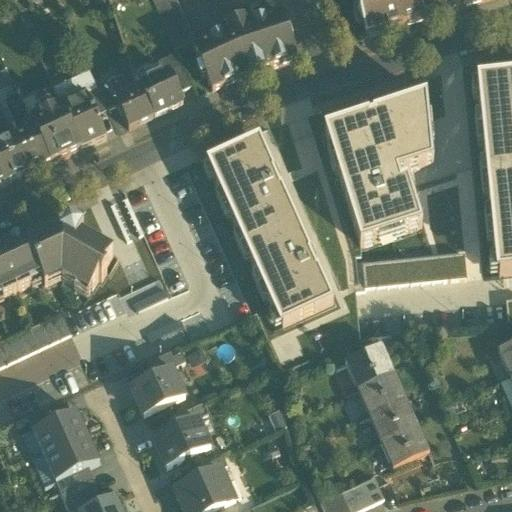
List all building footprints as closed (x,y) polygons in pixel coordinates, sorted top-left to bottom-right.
[(12,0),(19,15),(51,0),(12,0)] [(109,11),(105,0),(92,0),(97,15),(109,11)] [(195,43),(176,0),(153,0),(177,51),(195,43)] [(366,39),(402,28),(393,0),(354,0),(356,7),(354,8),(353,14),(354,19),(357,25),(361,29),(363,28),(366,39)] [(393,0),(402,28),(437,17),(431,0),(393,0)] [(437,17),(461,9),(458,0),(431,0),(437,17)] [(458,0),(461,9),(485,2),(484,0),(458,0)] [(205,77),(212,92),(247,76),(281,65),(279,58),(288,56),(290,63),(296,61),(291,44),(285,45),(282,36),(288,34),(282,15),(245,26),(243,21),(226,29),(227,32),(192,48),(200,67),(203,65),(208,76),(205,77)] [(169,74),(178,94),(193,88),(178,55),(159,64),(164,76),(169,74)] [(124,82),(135,77),(132,70),(128,59),(116,64),(124,82)] [(89,73),(83,76),(90,91),(96,88),(89,73)] [(137,80),(141,89),(154,118),(183,105),(178,94),(169,74),(164,76),(153,81),(150,74),(137,80)] [(84,94),(90,91),(83,76),(53,89),(61,107),(62,109),(86,98),(84,94)] [(108,83),(116,100),(129,94),(121,77),(108,83)] [(511,79),(480,82),(482,99),(479,99),(480,117),(483,117),(486,146),(483,146),(485,165),(488,164),(491,194),(488,194),(490,213),(493,212),(496,241),(493,242),(494,259),(498,259),(499,276),(511,274),(511,79)] [(108,83),(96,88),(107,112),(118,107),(115,101),(116,100),(108,83)] [(369,105),(373,116),(427,99),(426,87),(369,105)] [(96,117),(107,112),(96,88),(90,91),(84,94),(86,98),(87,98),(96,117)] [(21,103),(30,122),(61,107),(53,89),(21,103)] [(141,89),(129,94),(116,100),(115,101),(118,107),(129,130),(154,118),(141,89)] [(6,104),(21,136),(34,130),(30,122),(21,103),(19,98),(6,104)] [(86,98),(62,109),(81,151),(107,140),(96,117),(87,98),(86,98)] [(433,165),(427,99),(373,116),(373,119),(369,120),(368,117),(324,131),(360,247),(378,241),(376,235),(402,227),(404,233),(422,227),(408,182),(401,184),(398,176),(433,165)] [(62,109),(61,107),(30,122),(34,130),(50,165),(81,151),(62,109)] [(0,121),(0,144),(1,146),(13,140),(3,120),(0,121)] [(50,165),(34,130),(21,136),(13,140),(29,175),(50,165)] [(29,175),(13,140),(1,146),(0,146),(0,166),(8,184),(29,175)] [(267,300),(274,315),(276,314),(283,328),(333,306),(318,271),(316,272),(310,257),(311,256),(281,190),(280,191),(273,176),(275,175),(259,141),(209,163),(215,178),(213,179),(219,194),(222,193),(233,218),(231,219),(237,234),(240,233),(252,259),(249,260),(256,275),(258,274),(269,299),(267,300)] [(206,165),(213,179),(215,178),(209,163),(206,165)] [(0,187),(8,184),(0,166),(0,187)] [(219,194),(231,219),(233,218),(222,193),(219,194)] [(51,237),(28,248),(41,278),(44,283),(59,276),(62,282),(62,283),(75,290),(78,285),(92,293),(98,282),(101,283),(107,274),(104,272),(113,256),(81,237),(84,233),(69,224),(61,237),(53,241),(51,237)] [(376,235),(378,241),(404,233),(402,227),(376,235)] [(237,234),(249,260),(252,259),(240,233),(237,234)] [(29,283),(41,278),(28,248),(24,239),(10,245),(12,249),(0,253),(0,296),(1,296),(3,301),(31,289),(29,283)] [(465,255),(442,257),(444,281),(467,279),(465,255)] [(442,257),(430,258),(433,282),(444,281),(442,257)] [(430,258),(419,259),(421,283),(433,282),(430,258)] [(419,259),(408,260),(410,284),(421,283),(419,259)] [(408,260),(397,262),(399,285),(410,284),(408,260)] [(397,262),(385,263),(387,286),(399,285),(397,262)] [(385,263),(374,264),(376,288),(387,286),(385,263)] [(374,264),(363,265),(365,289),(376,288),(374,264)] [(256,275),(267,300),(269,299),(258,274),(256,275)] [(59,276),(44,283),(46,289),(62,282),(59,276)] [(280,329),(283,328),(276,314),(274,315),(280,329)] [(60,344),(71,339),(62,318),(51,322),(60,344)] [(50,348),(60,344),(51,322),(40,327),(50,348)] [(39,353),(50,348),(40,327),(30,332),(39,353)] [(28,358),(39,353),(30,332),(19,337),(28,358)] [(17,363),(28,358),(19,337),(8,342),(17,363)] [(0,353),(7,368),(17,363),(8,342),(0,345),(0,353)] [(511,346),(497,353),(510,380),(511,378),(511,346)] [(346,366),(358,393),(394,377),(382,350),(346,366)] [(147,367),(154,382),(172,374),(185,368),(178,353),(147,367)] [(487,357),(500,385),(510,380),(497,353),(487,357)] [(144,421),(185,403),(172,374),(154,382),(131,392),(144,421)] [(358,393),(369,419),(406,403),(394,377),(358,393)] [(511,410),(511,385),(510,380),(500,385),(511,411),(511,410)] [(369,419),(381,446),(417,429),(406,403),(369,419)] [(175,433),(197,424),(208,419),(203,408),(170,422),(175,433)] [(32,435),(33,436),(55,426),(48,411),(26,421),(32,435)] [(288,431),(279,413),(267,419),(276,437),(288,431)] [(82,415),(77,417),(82,429),(87,427),(82,415)] [(55,426),(33,436),(32,435),(21,440),(45,493),(56,488),(55,487),(89,472),(100,467),(82,429),(77,417),(77,416),(55,426)] [(197,424),(175,433),(153,443),(167,472),(210,453),(197,424)] [(429,456),(417,429),(381,446),(393,472),(429,456)] [(429,457),(394,473),(402,493),(439,477),(429,457)] [(220,474),(227,471),(222,460),(189,475),(194,486),(220,474)] [(226,488),(233,485),(227,471),(220,474),(226,488)] [(94,483),(89,472),(55,487),(56,488),(60,498),(94,483)] [(226,488),(220,474),(194,486),(176,494),(184,511),(219,511),(234,505),(226,488)] [(375,480),(363,486),(373,507),(384,502),(375,480)] [(66,511),(87,511),(103,505),(94,483),(60,498),(66,511)] [(233,485),(226,488),(234,505),(241,502),(233,485)] [(362,511),(373,507),(363,486),(353,490),(362,511)] [(349,511),(361,511),(362,511),(353,490),(342,495),(349,511)] [(336,511),(349,511),(342,495),(331,500),(336,511)] [(103,505),(87,511),(119,511),(114,500),(103,505)] [(323,511),(336,511),(331,500),(320,505),(323,511)]
